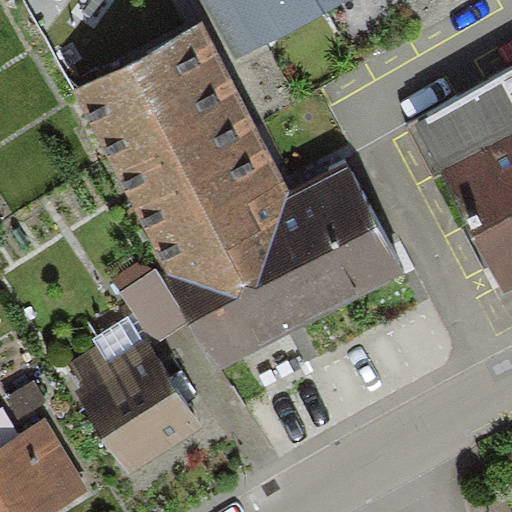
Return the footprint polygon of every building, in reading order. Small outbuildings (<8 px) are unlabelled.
[(202,0),(237,62),(347,0),(202,0)] [(295,200),(203,28),(71,97),(161,270),(157,272),(186,323),(216,374),(403,279),(352,171),(295,200)] [(511,139),(440,177),(504,298),(511,293),(511,139)] [(121,293),(153,346),(186,323),(157,272),(121,293)] [(128,476),(201,430),(145,341),(107,365),(96,348),(71,365),(82,383),(73,388),(128,476)] [(34,381),(6,398),(20,420),(47,403),(34,381)] [(0,448),(0,511),(56,511),(89,492),(45,421),(0,448)]
